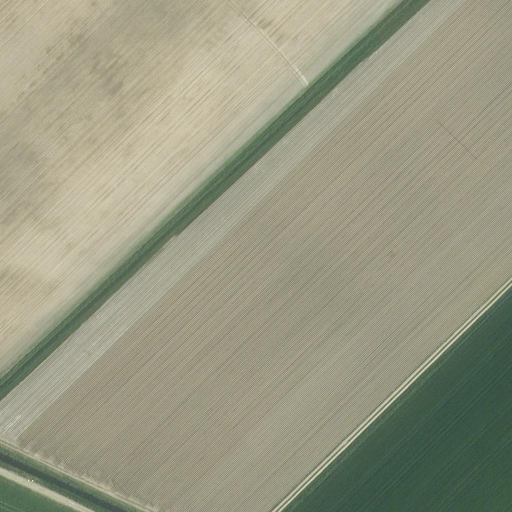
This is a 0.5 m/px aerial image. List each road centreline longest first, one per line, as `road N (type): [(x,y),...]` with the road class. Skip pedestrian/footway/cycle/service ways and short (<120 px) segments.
road 1 (track): [(511,281),(275,511)]
road 2 (track): [(147,511),(0,442)]
